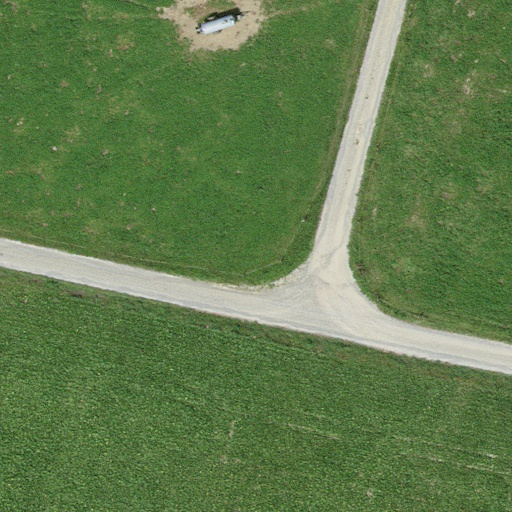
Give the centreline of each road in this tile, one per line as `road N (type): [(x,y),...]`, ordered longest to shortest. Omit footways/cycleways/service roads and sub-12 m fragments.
road 1 (track): [(394,0),(309,323)]
road 2 (track): [(309,323),(0,260)]
road 3 (track): [(309,323),(511,362)]
